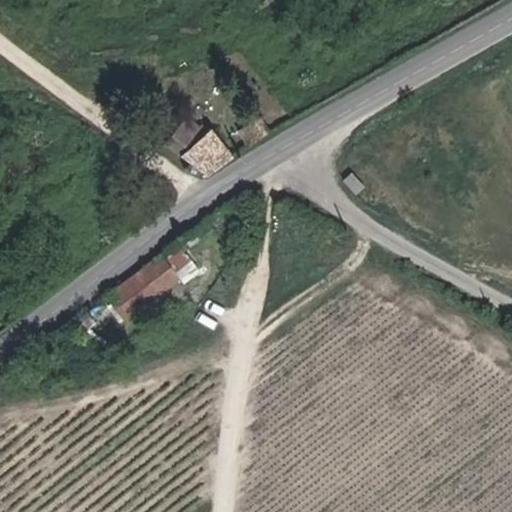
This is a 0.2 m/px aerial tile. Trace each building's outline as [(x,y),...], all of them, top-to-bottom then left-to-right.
[(186,153),(200,123),(181,114),(167,144),(186,153)] [(276,136),(286,131),(279,119),(269,125),(276,136)] [(254,149),(276,136),(269,125),(247,136),(254,149)] [(153,160),(191,191),(212,176),(235,161),(220,147),(211,155),(199,143),(183,158),(166,145),(153,160)] [(128,298),(98,322),(118,347),(173,302),(157,277),(128,298)]
